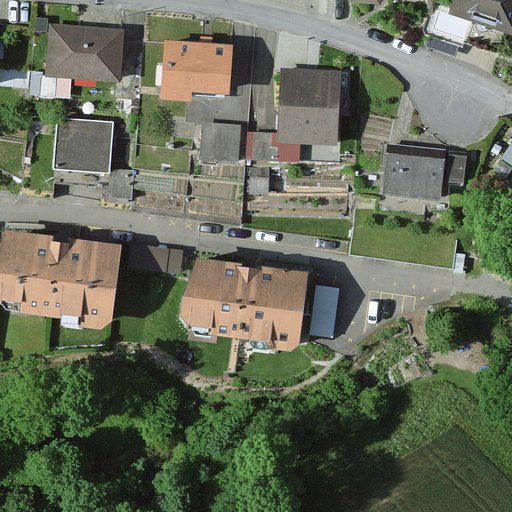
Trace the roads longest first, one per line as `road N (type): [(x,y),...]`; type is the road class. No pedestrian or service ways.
road 1 (residential): [(0,210),(421,275)]
road 2 (residential): [(160,0),(333,33),(397,55),(511,117)]
